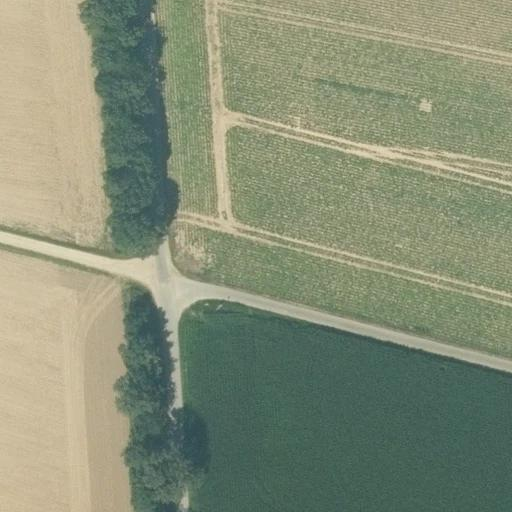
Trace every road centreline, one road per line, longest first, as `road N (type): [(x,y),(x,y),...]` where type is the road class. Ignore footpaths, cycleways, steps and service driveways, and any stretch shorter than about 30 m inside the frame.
road 1 (unclassified): [(163,278),(511,366)]
road 2 (residential): [(141,0),(163,278)]
road 3 (unclassified): [(163,278),(179,511)]
road 4 (track): [(163,278),(0,238)]
